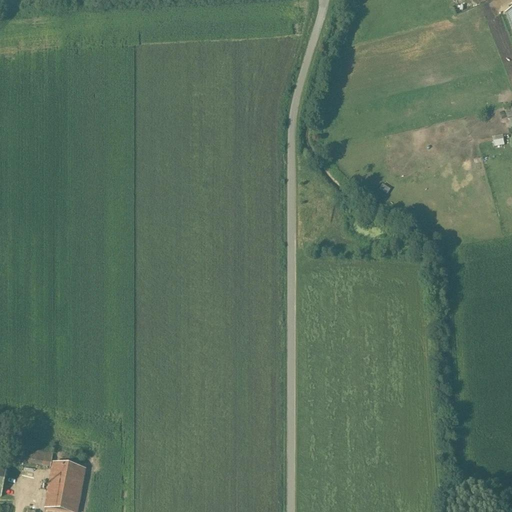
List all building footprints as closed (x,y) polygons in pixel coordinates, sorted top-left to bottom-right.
[(505,136),(494,137),(496,147),(506,146),(505,136)] [(384,184),(381,190),(390,194),(392,188),(384,184)] [(24,463),(26,450),(19,449),(17,461),(24,463)] [(45,454),(26,450),(24,463),(43,466),(45,454)] [(50,468),(52,455),(45,454),(43,466),(50,468)] [(76,511),(84,470),(53,465),(45,510),(53,511),(76,511)]
